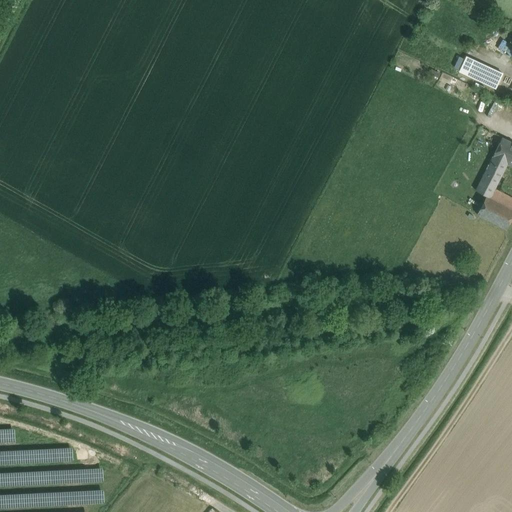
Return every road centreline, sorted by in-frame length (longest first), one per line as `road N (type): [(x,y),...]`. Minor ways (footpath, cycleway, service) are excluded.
road 1 (secondary): [(283,511),(113,419),(0,383)]
road 2 (tertiary): [(511,261),(388,465),(347,511)]
road 3 (track): [(511,328),(387,511)]
